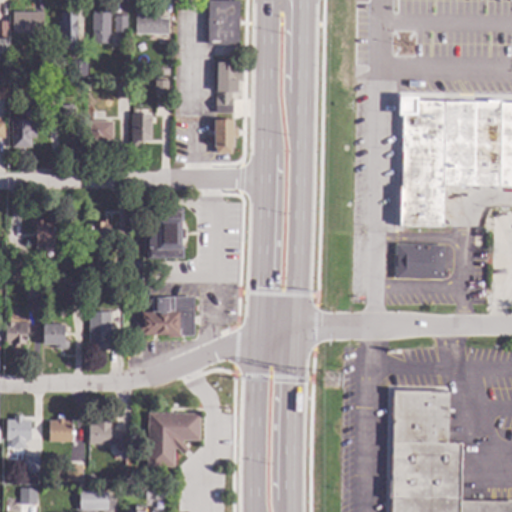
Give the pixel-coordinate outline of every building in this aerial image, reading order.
[(238,0),(237,45),(206,44),(207,0),(238,0)] [(76,42),(60,42),(60,30),(59,30),(57,28),(57,22),(59,20),(60,20),(60,11),(76,11),(76,42)] [(108,43),(91,42),(92,11),(109,12),(108,43)] [(41,32),(11,32),(11,12),(42,12),(41,32)] [(158,15),(158,17),(166,18),(166,34),(158,33),(158,39),(147,39),(148,33),(134,32),(134,14),(158,15)] [(114,15),(126,15),(125,32),(113,32),(114,15)] [(85,76),(69,76),(69,60),(85,60),(85,76)] [(239,99),(230,99),(230,113),(213,113),(214,97),(215,97),(216,62),(240,63),(239,99)] [(51,96),(36,96),(36,80),(52,80),(51,96)] [(156,80),(169,80),(168,96),(155,95),(156,80)] [(127,83),(127,98),(116,98),(116,82),(127,83)] [(397,99),(511,102),(511,190),(442,190),(441,232),(395,231),(397,99)] [(150,114),(149,141),(141,141),(141,146),(130,146),(130,114),(150,114)] [(24,120),(36,120),(36,137),(30,137),(30,147),(23,147),(23,151),(17,151),(17,147),(10,147),(10,120),(17,120),(17,115),(24,115),(24,120)] [(232,145),(230,145),(230,153),(214,153),(214,146),(212,146),(212,120),(232,120),(232,145)] [(111,139),(104,139),(104,143),(90,143),(90,139),(89,139),(88,121),(111,121),(111,139)] [(145,215),(129,215),(129,198),(145,199),(145,215)] [(182,221),(180,221),(180,228),(183,228),(183,238),(180,238),(179,245),(182,246),(182,258),(146,258),(146,232),(149,232),(149,208),(182,207),(182,221)] [(106,221),(109,221),(109,241),(101,241),(101,249),(87,249),(88,222),(101,222),(101,219),(106,219),(106,221)] [(43,222),(51,222),(51,244),(45,244),(45,247),(34,247),(34,220),(43,220),(43,222)] [(442,279),(393,278),(394,244),(443,245),(442,279)] [(141,258),(140,282),(127,281),(125,281),(126,258),(141,258)] [(21,281),(6,281),(6,260),(7,260),(21,260),(21,281)] [(100,280),(84,279),(84,264),(100,264),(100,280)] [(41,283),(40,298),(27,297),(27,282),(41,283)] [(83,282),(82,298),(66,297),(67,282),(83,282)] [(192,336),(179,336),(179,337),(166,337),(166,335),(140,334),(140,332),(135,332),(135,322),(141,322),(141,312),(151,312),(151,296),(192,296),(192,336)] [(109,330),(117,330),(117,348),(96,348),(97,343),(87,343),(88,311),(109,312),(109,330)] [(27,323),(27,328),(26,328),(25,345),(19,344),(19,347),(11,346),(11,344),(4,344),(4,322),(27,323)] [(63,340),(67,340),(67,349),(54,348),(54,345),(41,344),(41,323),(64,324),(63,340)] [(126,340),(142,341),(141,357),(125,357),(126,340)] [(446,442),(460,442),(459,499),(511,500),(511,511),(385,511),(388,392),(392,387),(447,388),(446,442)] [(199,413),(198,467),(145,466),(147,411),(199,413)] [(21,419),(29,419),(29,440),(24,440),(24,448),(9,448),(9,440),(5,440),(5,418),(12,419),(12,415),(21,415),(21,419)] [(62,420),(70,420),(70,441),(47,441),(48,420),(55,420),(55,415),(63,415),(62,420)] [(109,431),(123,431),(123,446),(115,446),(115,443),(87,443),(87,424),(94,424),(94,420),(109,420),(109,431)] [(38,456),(37,473),(22,472),(23,455),(38,456)] [(82,468),(82,483),(67,483),(67,467),(82,468)] [(162,500),(144,500),(144,483),(162,483),(162,500)] [(35,487),(35,504),(18,504),(18,487),(35,487)] [(106,509),(78,509),(78,490),(106,490),(106,509)]
